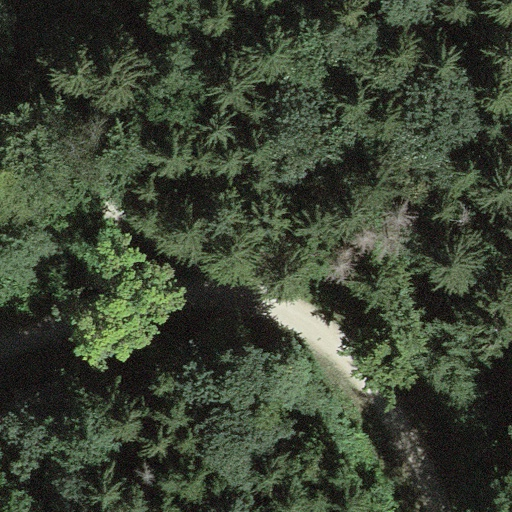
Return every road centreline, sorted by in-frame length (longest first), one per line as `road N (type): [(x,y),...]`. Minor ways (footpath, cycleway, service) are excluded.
road 1 (track): [(244,268),(301,292),(369,374),(435,511)]
road 2 (track): [(0,165),(244,268)]
road 3 (track): [(0,348),(244,268)]
